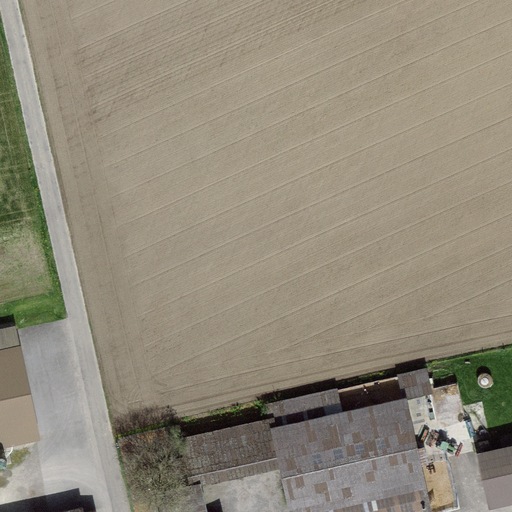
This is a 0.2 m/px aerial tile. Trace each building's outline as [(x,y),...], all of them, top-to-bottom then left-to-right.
[(0,437),(47,428),(32,361),(0,367),(0,437)] [(297,511),(428,511),(401,387),(430,381),(427,371),(268,406),(272,422),(184,442),(190,472),(284,451),(297,511)] [(464,413),(464,416),(466,418),(468,420),(471,421),(474,421),(477,421),(479,419),(481,417),(482,414),(482,411),(481,408),(479,406),(477,404),(474,404),(470,404),(468,405),(465,407),(464,410),(464,413)] [(470,428),(470,431),(470,434),(471,436),(473,438),(476,439),(478,439),(481,439),(483,437),(485,435),(486,432),(486,430),(485,427),(483,425),(481,424),(479,423),(476,424),(474,424),(472,426),(470,428)] [(496,497),(511,494),(511,452),(488,458),(496,497)]
